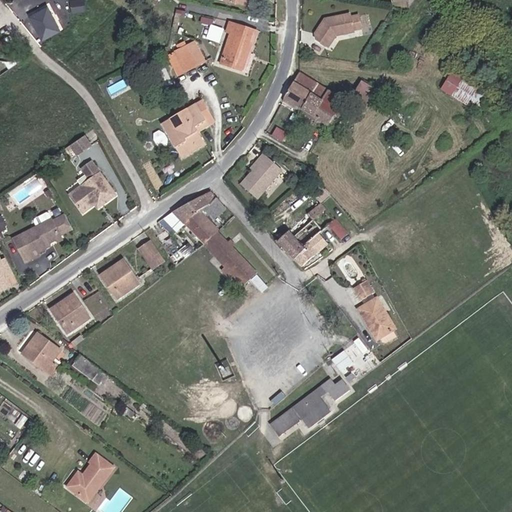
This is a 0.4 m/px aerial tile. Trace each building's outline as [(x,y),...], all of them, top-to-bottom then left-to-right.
[(70,0),(72,11),(86,10),(85,0),(70,0)] [(320,23),(316,30),(316,36),(328,41),(332,33),(355,25),(354,23),(362,21),(358,8),(350,11),(349,7),(327,15),(328,18),(326,21),(320,23)] [(41,10),(28,17),(41,41),(54,34),(41,10)] [(212,23),(207,37),(218,42),(224,28),(212,23)] [(247,57),(254,33),(228,26),(226,33),(229,33),(220,65),(246,71),(249,58),(247,57)] [(208,60),(199,44),(188,50),(196,66),(208,60)] [(183,72),(196,66),(188,50),(187,46),(174,53),(183,72)] [(183,72),(174,53),(167,57),(175,76),(183,72)] [(301,73),(283,98),(326,126),(342,100),(301,73)] [(486,96),(446,73),(437,88),(476,112),(486,96)] [(366,106),(376,90),(361,81),(352,96),(366,106)] [(193,129),(205,121),(195,104),(160,125),(180,159),(203,146),(196,134),(193,129)] [(208,127),(205,121),(193,129),(196,134),(208,127)] [(85,135),(69,145),(76,156),(92,146),(85,135)] [(259,199),(284,169),(265,154),(260,160),(262,162),(255,170),(247,179),(254,184),(249,190),(259,199)] [(262,162),(260,160),(252,168),(255,170),(262,162)] [(84,213),(93,207),(98,203),(102,209),(115,200),(91,165),(83,170),(85,173),(88,171),(94,179),(72,194),(78,203),(84,213)] [(254,184),(247,179),(243,185),(249,190),(254,184)] [(205,213),(221,200),(213,190),(174,213),(184,223),(186,221),(204,242),(215,232),(217,231),(203,215),(205,213)] [(72,194),(68,196),(74,205),(78,203),(72,194)] [(212,221),(228,207),(221,200),(205,213),(212,221)] [(291,229),(280,239),(302,265),(314,255),(329,243),(320,232),(330,223),(342,238),(349,232),(322,202),(310,213),(314,218),(296,235),(291,229)] [(98,203),(93,207),(97,213),(102,209),(98,203)] [(36,229),(12,243),(27,268),(40,259),(38,256),(45,251),(42,246),(44,245),(48,246),(56,240),(60,237),(59,235),(73,228),(66,215),(52,223),(48,216),(45,215),(34,221),(33,224),(36,229)] [(235,277),(243,286),(255,275),(233,250),(232,249),(226,244),(216,232),(204,242),(226,266),(220,272),(227,279),(229,277),(232,280),(235,277)] [(153,267),(165,259),(152,239),(140,247),(153,267)] [(232,249),(233,250),(235,248),(229,241),(226,244),(232,249)] [(0,291),(13,284),(9,278),(15,275),(5,256),(1,259),(0,257),(0,291)] [(140,283),(124,258),(101,274),(116,298),(140,283)] [(256,276),(252,280),(262,292),(267,288),(256,276)] [(352,287),(360,301),(376,292),(368,278),(352,287)] [(324,291),(316,296),(323,306),(330,300),(324,291)] [(91,317),(74,292),(51,308),(67,332),(91,317)] [(373,323),(382,338),(384,338),(392,341),(402,336),(399,328),(380,296),(359,307),(369,325),(373,323)] [(378,340),(382,338),(373,323),(369,325),(378,340)] [(46,371),(55,359),(63,349),(38,330),(21,352),(46,371)] [(370,350),(361,339),(355,344),(363,355),(370,350)] [(345,353),(332,362),(340,373),(353,364),(345,353)] [(99,383),(106,373),(80,354),(73,364),(99,383)] [(60,363),(55,359),(46,371),(51,375),(60,363)] [(345,379),(348,384),(361,375),(357,370),(345,379)] [(331,380),(272,423),(281,435),(303,418),(325,402),(321,396),(328,392),(335,402),(349,391),(342,381),(335,386),(331,380)] [(332,411),(325,402),(303,418),(310,428),(332,411)] [(102,452),(95,461),(110,472),(117,464),(102,452)] [(110,472),(95,461),(86,472),(81,469),(69,483),(89,499),(110,472)]
